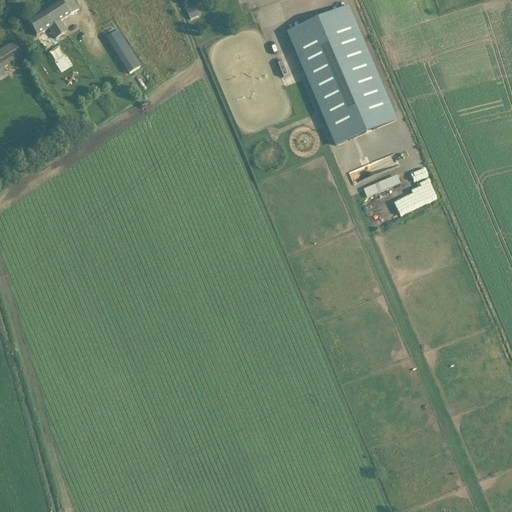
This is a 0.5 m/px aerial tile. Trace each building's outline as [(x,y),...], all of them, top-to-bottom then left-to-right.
[(67,33),(60,23),(80,11),(73,0),(64,0),(62,2),(61,2),(28,23),(37,37),(49,30),(55,40),(67,33)] [(190,21),(199,17),(195,8),(186,12),(190,21)] [(335,148),(397,122),(349,8),(346,9),(287,34),(335,148)] [(118,32),(116,33),(110,37),(106,39),(129,75),(141,68),(118,32)] [(0,71),(23,58),(19,52),(14,43),(0,51),(0,71)] [(363,190),(367,199),(401,185),(397,176),(363,190)] [(424,200),(415,203),(417,208),(436,201),(430,185),(419,189),(424,200)]
